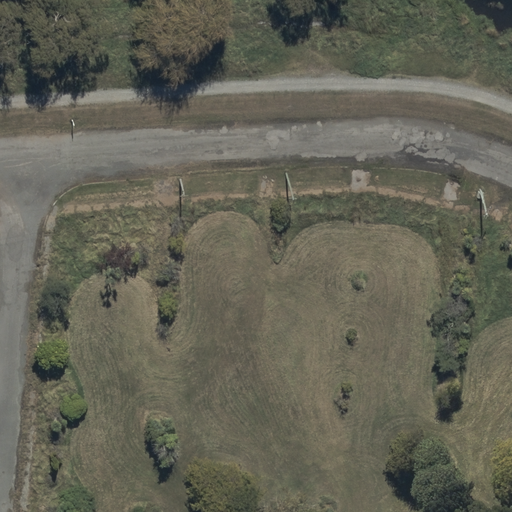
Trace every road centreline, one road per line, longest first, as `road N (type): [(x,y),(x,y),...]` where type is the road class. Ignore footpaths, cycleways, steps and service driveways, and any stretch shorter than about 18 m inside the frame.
road 1 (track): [(0,161),(357,136),(511,164)]
road 2 (track): [(0,475),(27,159)]
